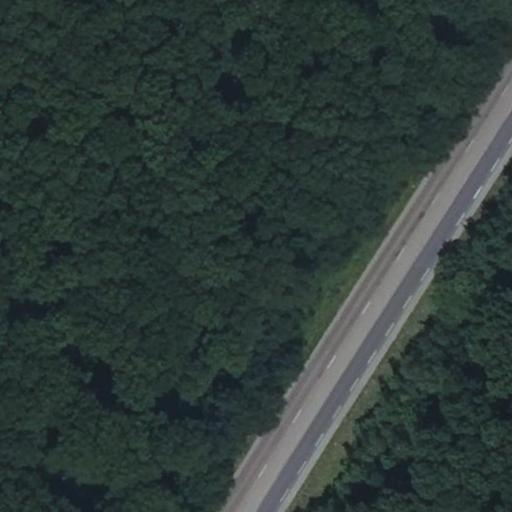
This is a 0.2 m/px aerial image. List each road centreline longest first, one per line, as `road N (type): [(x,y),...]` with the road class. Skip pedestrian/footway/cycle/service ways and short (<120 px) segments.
road 1 (secondary): [(511,65),(227,511)]
road 2 (secondary): [(264,511),(511,123)]
